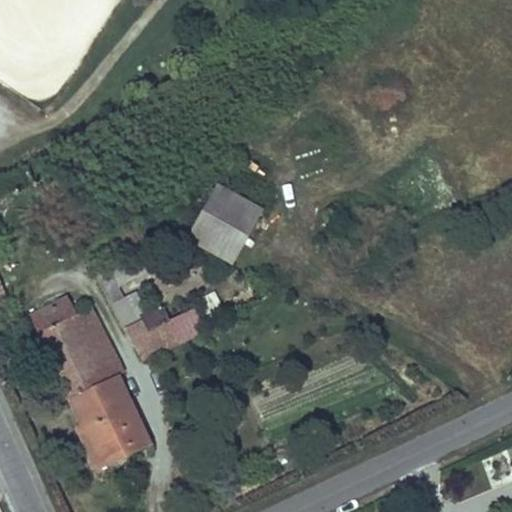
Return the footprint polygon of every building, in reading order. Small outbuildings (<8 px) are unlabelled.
[(216,187),(187,239),(231,263),(260,210),(216,187)] [(96,277),(106,300),(122,292),(118,284),(147,269),(140,254),(96,277)] [(122,292),(106,300),(110,304),(125,297),(122,292)] [(125,297),(110,304),(140,359),(202,329),(192,309),(169,319),(163,306),(145,314),(134,292),(125,297)] [(29,317),(81,426),(100,467),(125,455),(122,450),(146,439),(115,376),(121,373),(89,307),(73,314),(66,299),(29,317)] [(100,467),(81,426),(76,429),(95,470),(100,467)] [(146,439),(122,450),(125,455),(149,444),(146,439)]
